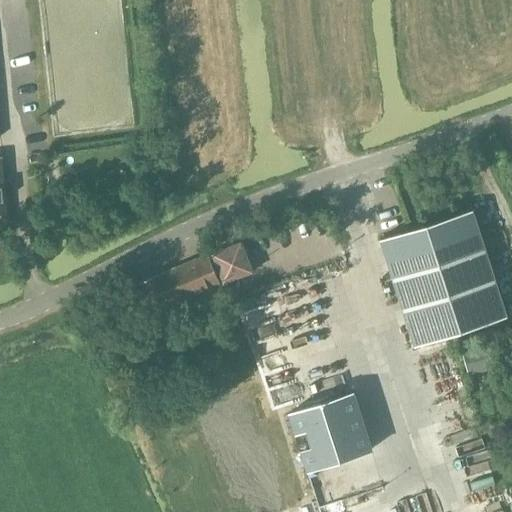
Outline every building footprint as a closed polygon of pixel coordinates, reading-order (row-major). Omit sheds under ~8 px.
[(0,158),(0,226),(9,225),(2,159),(0,158)] [(472,210),(379,240),(413,347),(507,317),(472,210)] [(241,241),(210,252),(222,285),(254,272),(241,241)] [(208,255),(134,287),(146,317),(220,285),(208,255)] [(511,365),(511,361),(506,339),(463,351),(463,352),(456,354),(458,362),(465,360),(470,377),(511,365)] [(350,402),(286,423),(304,480),(369,459),(350,402)]
